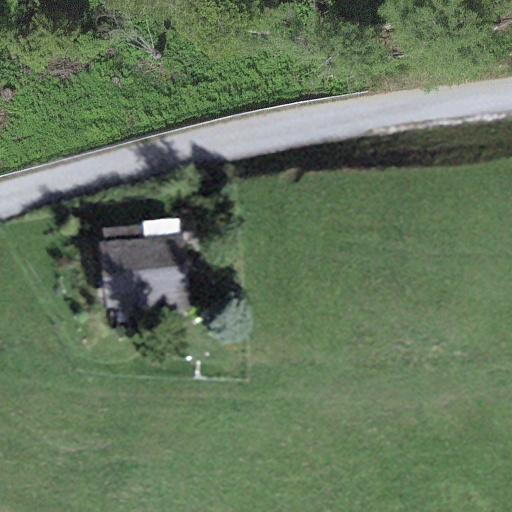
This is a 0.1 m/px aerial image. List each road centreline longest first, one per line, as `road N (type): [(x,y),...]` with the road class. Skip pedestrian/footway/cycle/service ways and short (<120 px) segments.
road 1 (track): [(0,196),(326,118),(511,94)]
road 2 (track): [(511,375),(290,390),(92,388),(0,378)]
